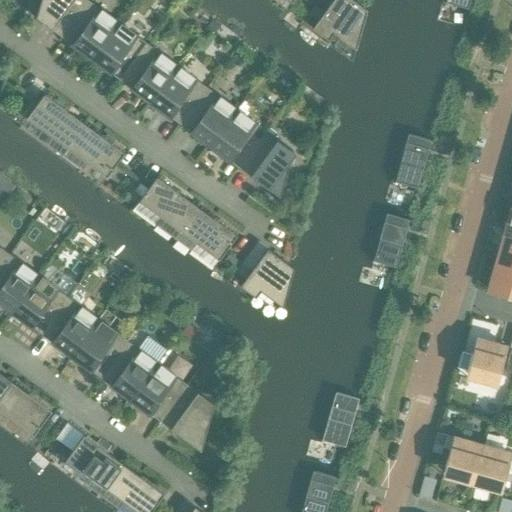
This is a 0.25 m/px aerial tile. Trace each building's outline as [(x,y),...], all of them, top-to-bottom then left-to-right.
[(40,0),(35,18),(58,35),(83,0),(40,0)] [(83,0),(58,35),(88,58),(115,21),(87,0),(83,0)] [(328,40),(333,33),(355,49),(366,10),(352,0),(332,0),(323,12),(314,5),(307,14),(317,21),(312,28),(328,40)] [(212,20),(206,28),(214,34),(221,26),(212,20)] [(88,58),(119,80),(146,43),(115,21),(88,58)] [(119,80),(149,103),(177,66),(146,43),(119,80)] [(149,103),(180,125),(207,88),(177,66),(149,103)] [(180,125),(211,148),(238,111),(207,88),(180,125)] [(43,142),(61,155),(84,124),(44,94),(26,119),(48,135),(43,142)] [(211,148),(241,170),(268,133),(238,111),(211,148)] [(84,124),(61,155),(78,168),(83,161),(106,178),(124,153),(84,124)] [(268,133),(241,170),(279,198),(292,151),(268,133)] [(408,187),(414,188),(419,186),(430,145),(428,140),(422,139),(417,141),(406,182),(408,187)] [(441,153),(446,154),(449,155),(452,144),(449,143),(444,141),(441,153)] [(156,225),(173,238),(196,206),(156,177),(138,201),(161,218),(156,225)] [(196,206),(173,238),(190,250),(195,243),(218,260),(236,236),(196,206)] [(384,259),(386,264),(392,266),(397,263),(409,223),(406,218),(400,216),(395,219),(384,259)] [(427,234),(430,223),(427,222),(422,221),(419,232),(423,233),(427,234)] [(495,262),(495,263),(511,267),(511,237),(508,237),(502,236),(498,251),(504,253),(501,264),(495,262)] [(244,279),(239,286),(255,298),(260,291),(277,304),(282,308),(293,268),(267,248),(251,270),(241,263),(234,272),(244,279)] [(0,259),(0,304),(9,311),(36,274),(6,252),(0,259)] [(511,267),(495,263),(490,279),(496,281),(492,293),(511,298),(511,267)] [(9,311),(40,333),(67,297),(36,274),(9,311)] [(40,333),(70,356),(97,319),(67,297),(40,333)] [(70,356),(101,378),(128,342),(97,319),(70,356)] [(474,373),(473,379),(494,384),(495,379),(496,380),(506,346),(476,338),(472,354),(462,351),(457,368),(467,371),(474,373)] [(101,378),(132,401),(159,364),(128,342),(101,378)] [(132,401),(162,424),(189,387),(159,364),(132,401)] [(0,396),(11,382),(0,373),(0,396)] [(11,382),(0,396),(0,421),(5,425),(10,419),(33,436),(51,411),(11,382)] [(189,387),(162,424),(200,451),(213,404),(189,387)] [(321,440),(344,446),(358,399),(335,392),(321,440)] [(369,411),(376,413),(380,402),(372,400),(369,411)] [(433,444),(443,447),(446,435),(437,432),(433,444)] [(83,483),(100,496),(123,464),(83,435),(65,459),(88,476),(83,483)] [(470,483),(471,483),(481,445),(453,437),(444,470),(451,472),(449,477),(470,483)] [(481,445),(471,483),(471,484),(471,483),(492,489),(494,484),(501,486),(510,453),(481,445)] [(123,464),(100,496),(117,508),(122,501),(136,511),(150,511),(163,494),(123,464)] [(327,511),(336,481),(333,476),(327,474),(322,477),(312,511),(327,511)] [(354,480),(349,479),(346,490),(351,492),(354,492),(354,491),(357,481),(354,480)] [(511,511),(511,498),(502,496),(498,511),(511,511)]
